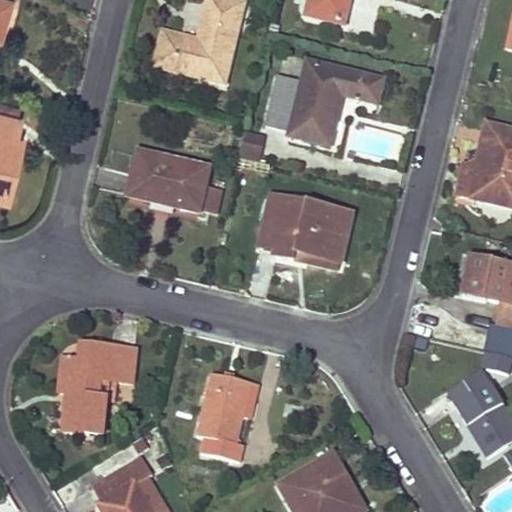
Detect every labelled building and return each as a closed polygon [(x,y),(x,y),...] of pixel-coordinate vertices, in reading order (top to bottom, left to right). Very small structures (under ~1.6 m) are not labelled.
[(0,0),(0,32),(9,0),(0,0)] [(163,35),(156,69),(224,84),(242,6),(218,0),(209,0),(199,43),(163,35)] [(343,26),(350,0),(310,0),(306,17),(343,26)] [(276,77),(263,128),(289,134),(289,138),(329,147),(342,96),(377,104),(383,82),(307,63),(302,83),(276,77)] [(0,101),(0,112),(17,116),(19,106),(0,101)] [(17,116),(0,112),(0,188),(9,191),(21,137),(15,136),(19,117),(17,116)] [(487,152),(476,203),(511,211),(511,133),(488,127),(482,151),(487,152)] [(262,142),(243,137),(238,159),(257,164),(262,142)] [(454,198),(476,203),(487,152),(482,151),(477,150),(473,163),(466,167),(461,166),(454,198)] [(199,215),(199,213),(204,190),(209,171),(139,155),(129,199),(199,215)] [(204,190),(199,213),(215,217),(220,194),(204,190)] [(274,257),(292,261),(295,254),(341,264),(351,217),(272,198),(259,248),(276,252),(274,257)] [(295,254),(292,261),(339,272),(341,264),(295,254)] [(511,269),(471,260),(464,290),(501,299),(500,306),(495,336),(511,339),(511,269)] [(464,290),(463,297),(500,306),(501,299),(464,290)] [(64,363),(60,395),(69,396),(65,433),(103,437),(107,402),(99,401),(101,382),(133,385),(135,353),(82,347),(80,365),(64,363)] [(486,354),(483,367),(490,369),(492,356),(486,354)] [(511,360),(492,356),(490,369),(489,371),(511,376),(511,371),(511,360)] [(240,447),(246,420),(253,386),(211,375),(197,438),(204,440),(200,456),(241,466),(246,448),(240,447)] [(447,395),(473,436),(479,446),(487,459),(511,443),(511,426),(481,375),(447,395)] [(253,386),(246,420),(252,422),(261,388),(253,386)] [(479,446),(473,436),(467,440),(472,450),(479,446)] [(141,437),(131,444),(138,455),(148,449),(141,437)] [(359,511),(347,492),(352,489),(334,457),(280,488),(293,511),(359,511)] [(100,506),(103,511),(169,511),(151,480),(153,478),(143,462),(94,490),(103,504),(100,506)] [(366,511),(352,489),(347,492),(359,511),(366,511)]
